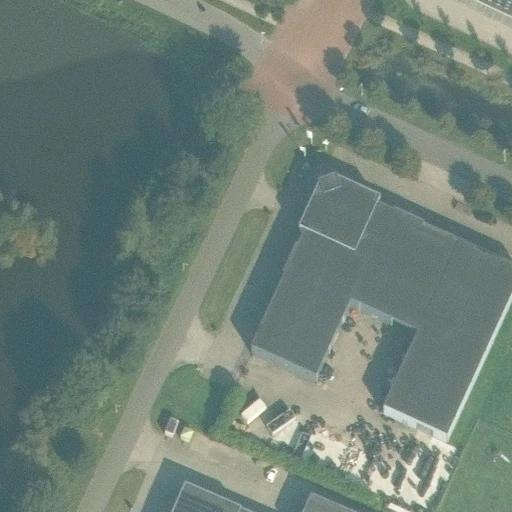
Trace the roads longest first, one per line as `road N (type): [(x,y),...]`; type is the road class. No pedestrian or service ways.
road 1 (unclassified): [(290,87),(90,511)]
road 2 (unclassified): [(290,87),(511,188)]
road 3 (unclassified): [(165,0),(247,43),(290,87)]
